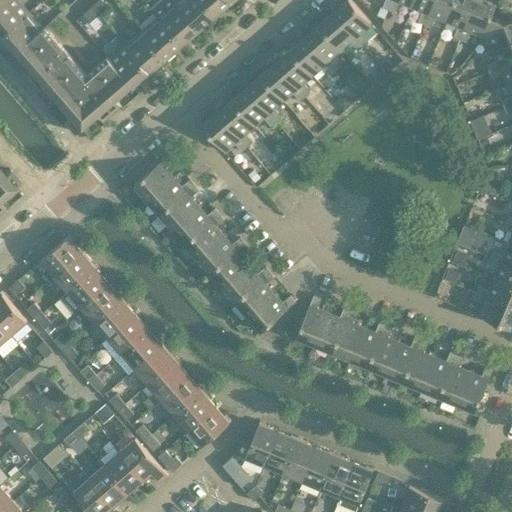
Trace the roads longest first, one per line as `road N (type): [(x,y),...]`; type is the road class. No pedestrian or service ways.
road 1 (residential): [(511,343),(323,262),(261,216),(165,109)]
road 2 (residential): [(472,493),(258,408),(204,459)]
road 3 (residential): [(54,209),(165,109)]
road 4 (residential): [(165,109),(266,21)]
